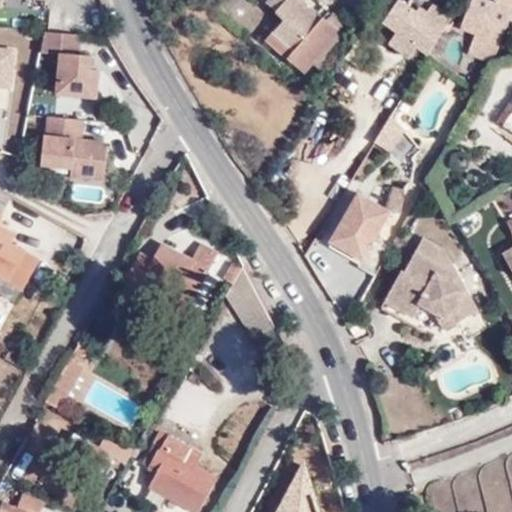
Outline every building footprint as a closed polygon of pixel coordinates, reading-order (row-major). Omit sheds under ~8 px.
[(282,16),(265,38),(303,72),(317,53),(330,35),(340,23),(328,12),(325,15),(322,13),(320,14),(318,16),(299,0),(266,0),(265,2),(282,16)] [(396,0),(381,22),(400,35),(392,47),(411,61),(420,49),(428,55),(451,19),(430,7),(423,17),(396,0)] [(489,62),(491,58),(511,13),(511,0),(496,0),(496,2),(490,0),(470,0),(459,27),(476,34),(470,53),(489,62)] [(99,105),(95,32),(42,35),(43,56),(58,56),(60,100),(84,99),(85,106),(99,105)] [(330,35),(317,53),(325,59),(339,43),(330,35)] [(0,109),(11,111),(15,47),(0,46),(0,109)] [(359,86),(393,110),(402,97),(367,74),(359,86)] [(90,204),(108,205),(110,138),(88,138),(89,120),(46,119),(44,175),(91,176),(90,204)] [(396,121),(375,135),(395,163),(415,149),(396,121)] [(92,200),(93,184),(75,182),(73,198),(92,200)] [(357,194),(327,239),(357,259),(387,214),(398,215),(403,193),(390,190),(385,213),(357,194)] [(0,218),(1,219),(11,197),(0,191),(0,218)] [(0,277),(11,283),(26,253),(11,244),(13,241),(0,232),(0,220),(1,219),(0,218),(0,277)] [(414,250),(453,269),(442,246),(422,235),(414,250)] [(147,281),(192,303),(216,258),(198,250),(192,261),(163,247),(154,262),(140,255),(122,288),(139,296),(147,281)] [(412,305),(403,321),(418,329),(429,314),(439,330),(472,312),(453,269),(414,250),(405,265),(400,263),(385,290),(412,305)] [(221,280),(230,285),(239,270),(230,265),(221,280)] [(251,342),(274,330),(242,268),(226,297),(251,342)] [(139,296),(184,319),(192,303),(147,281),(139,296)] [(412,305),(385,290),(377,306),(403,321),(412,305)] [(77,347),(44,405),(59,412),(82,369),(79,368),(87,352),(77,347)] [(100,451),(127,466),(135,451),(108,437),(100,451)] [(186,450),(164,439),(158,451),(165,455),(153,475),(145,491),(187,511),(197,511),(214,481),(179,464),(186,450)] [(165,455),(158,451),(147,472),(153,475),(165,455)] [(19,507),(34,511),(41,511),(46,500),(24,493),(19,507)] [(0,511),(34,511),(19,507),(2,502),(0,506),(0,511)]
